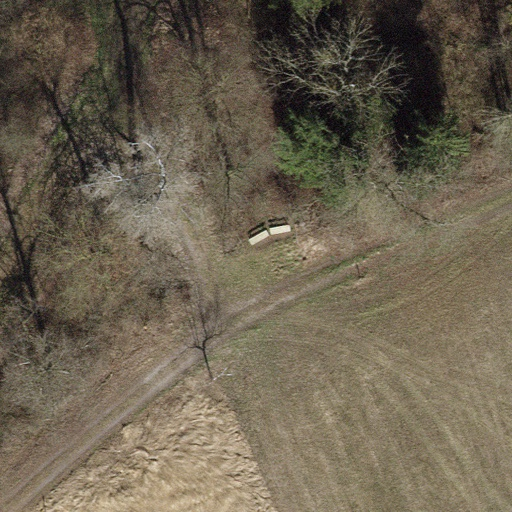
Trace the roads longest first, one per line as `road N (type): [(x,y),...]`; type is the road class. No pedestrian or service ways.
road 1 (track): [(40,511),(201,350),(200,257),(110,234)]
road 2 (track): [(201,350),(511,184)]
road 3 (track): [(0,259),(156,0)]
